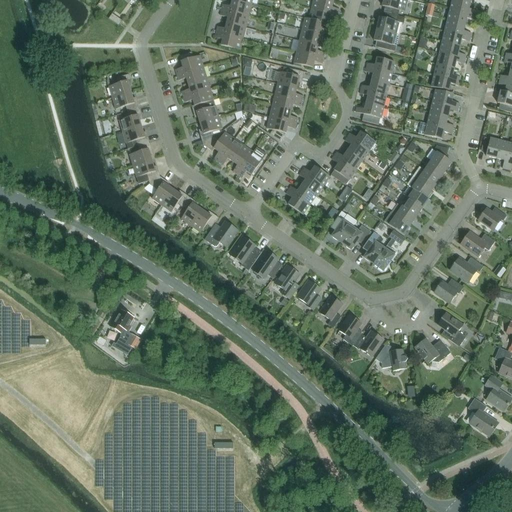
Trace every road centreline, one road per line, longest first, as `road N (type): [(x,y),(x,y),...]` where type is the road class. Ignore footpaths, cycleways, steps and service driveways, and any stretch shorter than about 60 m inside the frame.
road 1 (secondary): [(363,440),(283,365),(183,289),(75,223),(0,191)]
road 2 (residential): [(247,214),(369,299),(403,292),(477,186)]
road 3 (residential): [(247,214),(297,143),(320,159),(346,120),(333,77),(355,0)]
road 4 (residential): [(170,0),(141,46),(175,159),(247,214)]
road 5 (residential): [(477,186),(463,149),(485,25),(499,0)]
